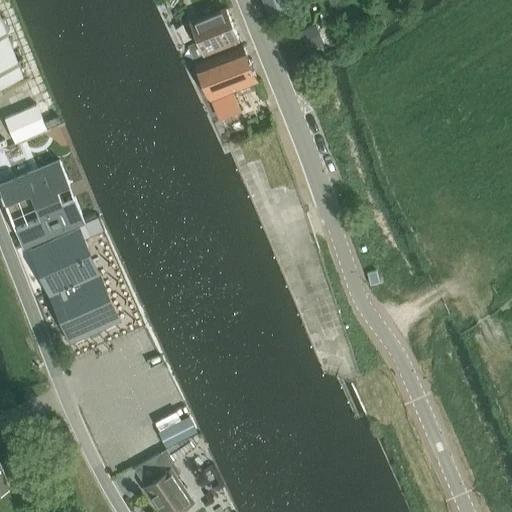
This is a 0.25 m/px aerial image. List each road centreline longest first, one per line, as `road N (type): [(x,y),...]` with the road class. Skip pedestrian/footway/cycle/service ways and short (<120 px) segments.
road 1 (tertiary): [(467,511),(419,399),(341,257),(240,0)]
road 2 (unclassified): [(123,511),(66,397),(0,228)]
